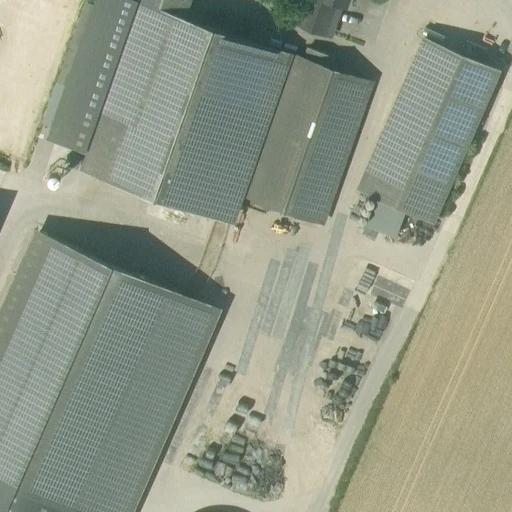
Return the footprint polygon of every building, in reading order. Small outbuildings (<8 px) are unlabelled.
[(133,0),(142,3),(182,16),(187,0),(133,0)] [(309,0),(301,24),(326,33),(338,2),(333,0),(309,0)] [(182,16),(142,3),(84,170),(229,221),(287,53),(182,16)] [(423,39),(360,185),(433,217),(497,71),(423,39)] [(371,82),(291,55),(243,193),(323,221),(371,82)] [(44,239),(0,337),(0,511),(111,511),(202,310),(44,239)]
